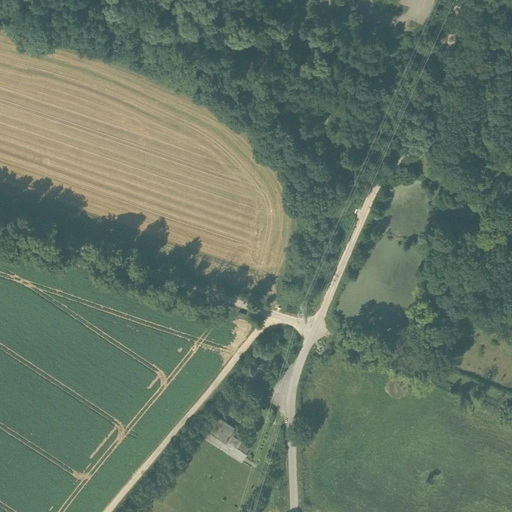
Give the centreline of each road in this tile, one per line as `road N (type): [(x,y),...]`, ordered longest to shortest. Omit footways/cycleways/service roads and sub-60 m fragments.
road 1 (unclassified): [(313,328),(372,192),(431,126),(456,0)]
road 2 (unclassified): [(313,328),(0,226)]
road 3 (track): [(107,511),(269,314)]
road 4 (unclassified): [(295,511),(292,384),(313,328)]
